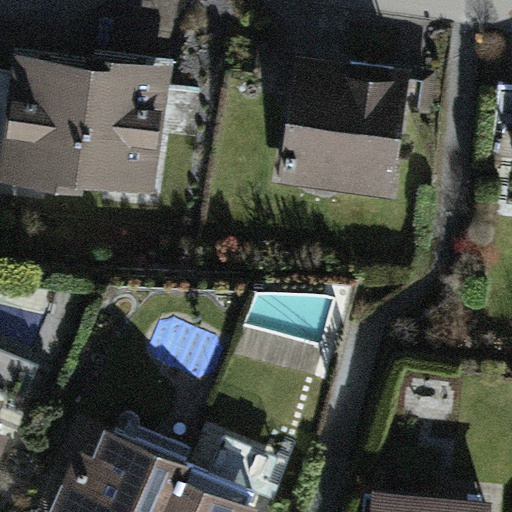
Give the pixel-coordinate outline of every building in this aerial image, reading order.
[(93,47),(16,38),(1,172),(78,180),(93,47)] [(409,55),(292,43),(278,177),(395,189),(409,55)] [(170,56),(93,47),(78,180),(155,189),(170,56)] [(0,449),(30,375),(0,363),(0,449)] [(55,511),(161,511),(192,448),(106,406),(55,511)] [(161,511),(267,511),(279,489),(192,448),(161,511)] [(492,511),(495,496),(374,484),(371,511),(492,511)]
